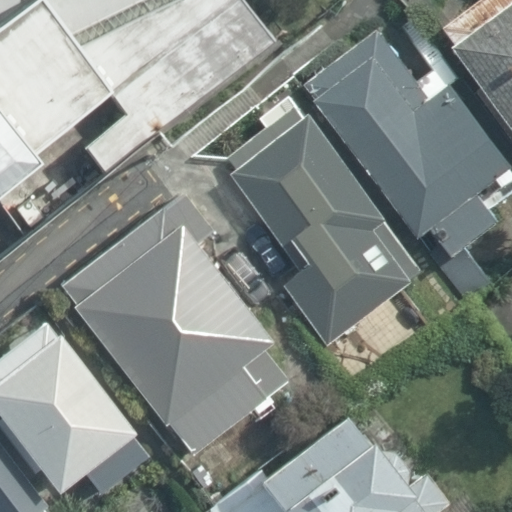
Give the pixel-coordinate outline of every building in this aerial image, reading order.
[(0,190),(274,40),(240,0),(172,0),(83,44),(37,0),(12,0),(0,8),(0,190)] [(511,0),(482,0),(434,37),(511,140),(511,0)] [(511,203),(511,140),(434,37),(320,123),(429,267),(511,203)] [(429,267),(320,123),(227,193),(336,337),(429,267)] [(179,194),(58,283),(187,453),(285,370),(195,242),(205,222),(179,194)] [(50,312),(0,349),(0,417),(60,497),(142,435),(50,312)] [(460,511),(372,389),(250,477),(275,511),(460,511)] [(0,443),(0,511),(43,511),(50,506),(0,443)]
